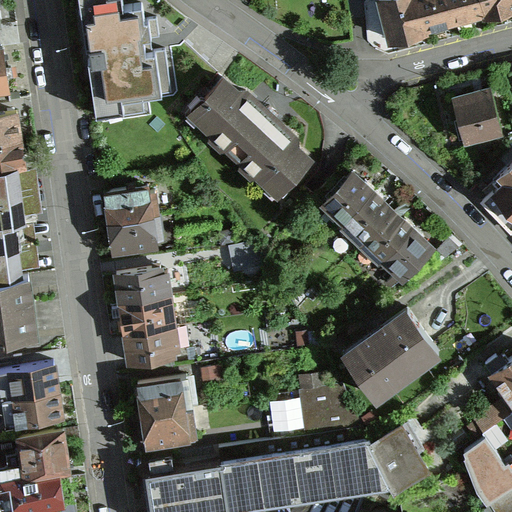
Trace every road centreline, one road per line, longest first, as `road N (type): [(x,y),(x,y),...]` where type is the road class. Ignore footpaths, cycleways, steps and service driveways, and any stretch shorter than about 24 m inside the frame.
road 1 (residential): [(37,0),(116,511)]
road 2 (residential): [(511,258),(352,110)]
road 3 (residential): [(352,110),(370,84),(411,62),(511,38)]
road 4 (residential): [(352,110),(215,0)]
